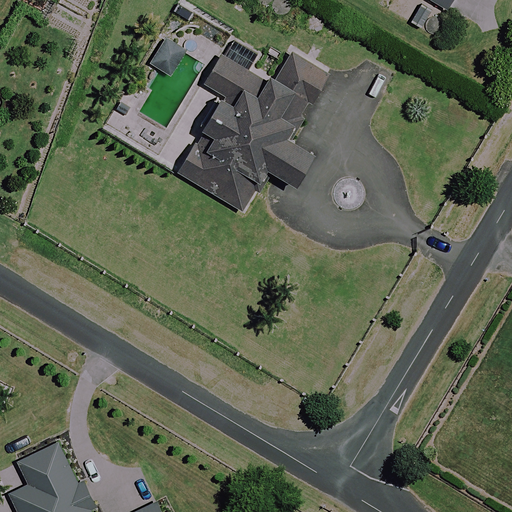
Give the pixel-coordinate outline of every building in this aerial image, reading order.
[(425,0),(451,14),(458,0),(425,0)] [(437,12),(422,3),(409,25),(424,33),(437,12)] [(189,53),(169,41),(154,68),(173,79),(189,53)] [(334,77),(294,53),(274,86),(225,56),(206,87),(225,98),(179,175),(245,214),(270,172),(298,189),(318,156),(292,140),(304,119),(301,117),(310,102),(316,106),(334,77)] [(87,481),(83,483),(81,479),(64,442),(19,463),(30,486),(11,494),(19,511),(17,511),(165,511),(160,501),(137,511),(95,511),(100,509),(87,481)]
